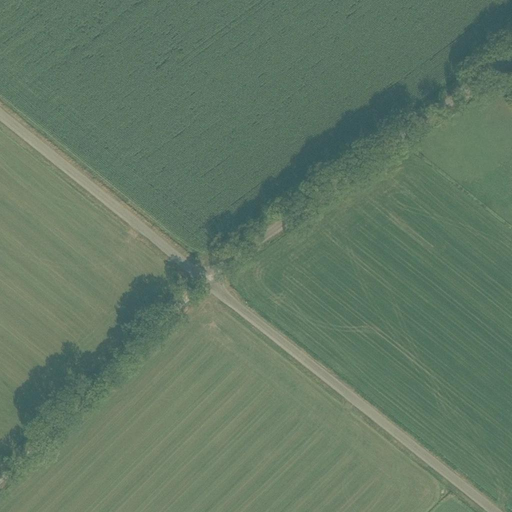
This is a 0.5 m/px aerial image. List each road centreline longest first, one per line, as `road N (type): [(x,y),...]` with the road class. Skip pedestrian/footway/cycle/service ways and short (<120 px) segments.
road 1 (unclassified): [(208,281),(511,60)]
road 2 (unclassified): [(494,511),(208,281)]
road 3 (unclassified): [(0,486),(208,281)]
road 4 (unclassified): [(208,281),(0,115)]
